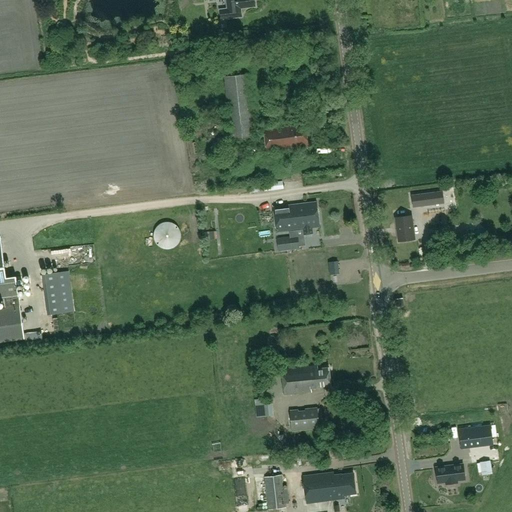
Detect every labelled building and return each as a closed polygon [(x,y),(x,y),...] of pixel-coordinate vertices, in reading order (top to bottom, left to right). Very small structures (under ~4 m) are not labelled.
[(226,0),(228,9),(220,10),(222,19),(241,16),(240,8),(255,6),(254,0),(226,0)] [(231,140),(255,137),(247,74),(223,77),(231,140)] [(292,124),(264,128),(267,152),(308,146),(305,125),(292,127),(292,124)] [(266,192),(285,189),(284,184),(265,187),(266,192)] [(411,195),(413,207),(444,203),(442,191),(411,195)] [(313,233),(312,227),(320,226),(317,201),(273,207),(276,232),(303,229),(304,234),(313,233)] [(395,217),(399,241),(415,239),(411,215),(395,217)] [(180,241),(181,238),(181,236),(181,233),(180,230),(179,228),(177,225),(175,224),(172,222),(170,221),(167,221),(164,221),(162,222),(159,224),(157,225),(155,228),(154,230),(153,233),(153,235),(153,238),(154,241),(155,243),(157,246),(159,247),(161,249),(164,250),(167,250),(170,250),(172,249),(175,247),(177,246),(179,243),(180,241)] [(468,232),(452,234),(454,245),(469,243),(468,232)] [(278,250),(299,248),(297,235),(277,237),(278,250)] [(0,236),(0,299),(4,299),(5,309),(0,309),(0,342),(24,339),(20,307),(19,307),(18,297),(19,297),(17,286),(23,285),(22,276),(6,279),(0,237),(0,236)] [(299,252),(291,252),(291,273),(299,273),(299,252)] [(63,314),(60,293),(45,295),(47,316),(63,314)] [(396,306),(404,305),(403,297),(395,298),(396,306)] [(318,365),(281,369),(284,394),(311,391),(311,388),(331,386),(329,367),(318,368),(318,365)] [(255,400),(257,417),(270,415),(268,398),(255,400)] [(298,411),(298,409),(289,410),(292,430),(319,427),(317,411),(317,407),(304,408),(305,410),(298,411)] [(461,448),(493,444),(491,426),(459,430),(461,448)] [(482,474),(493,472),(491,459),(480,461),(482,474)] [(464,479),(463,464),(435,467),(437,482),(446,481),(446,484),(456,483),(456,480),(464,479)] [(334,472),(303,475),(306,503),(344,498),(344,495),(350,494),(356,493),(353,473),(342,474),(341,474),(334,474),(334,472)] [(264,476),(268,509),(285,507),(282,474),(264,476)]
